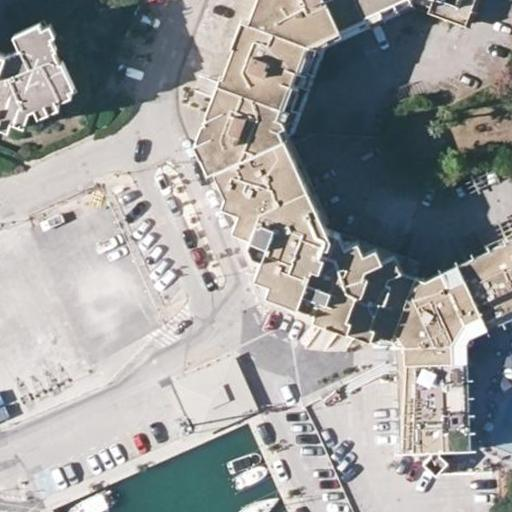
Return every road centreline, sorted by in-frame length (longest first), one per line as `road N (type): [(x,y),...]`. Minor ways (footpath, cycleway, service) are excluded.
road 1 (residential): [(132,143),(211,327)]
road 2 (residential): [(189,0),(132,143)]
road 3 (residential): [(0,192),(26,189),(132,143)]
